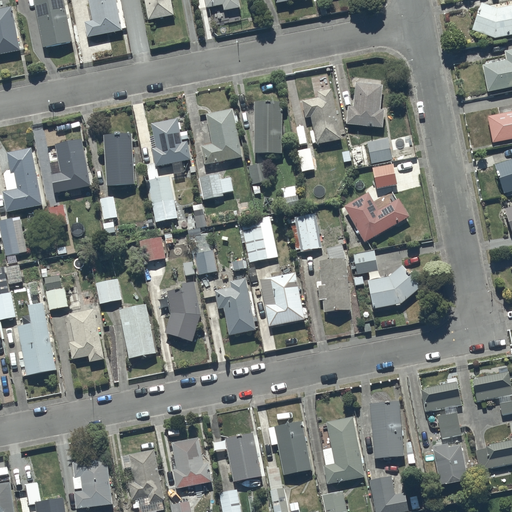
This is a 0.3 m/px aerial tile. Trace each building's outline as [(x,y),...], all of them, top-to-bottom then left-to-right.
[(74,45),(64,0),(42,0),(34,2),(44,51),(74,45)] [(116,0),(88,0),(93,23),(85,25),(88,40),(123,33),(116,0)] [(144,0),(149,23),(175,18),(171,0),(144,0)] [(205,0),(208,10),(223,7),(224,13),(240,10),(238,0),(205,0)] [(511,37),(511,0),(485,6),(482,5),(480,10),(482,11),(470,33),(495,41),(511,37)] [(0,57),(21,54),(13,9),(0,11),(0,57)] [(511,89),(511,52),(504,54),(506,62),(503,63),(502,58),(484,62),(485,67),(482,67),(488,95),(511,89)] [(343,136),(332,85),(318,88),(320,94),(317,94),(319,100),(302,103),(306,121),(311,120),(317,147),(323,146),(321,140),(343,136)] [(383,131),(385,112),(381,111),(383,87),(355,85),(354,102),(348,102),(347,120),(352,120),(351,128),(383,131)] [(283,157),(284,104),(255,103),(254,156),(283,157)] [(235,121),(233,111),(207,117),(213,147),(202,149),(204,160),(199,161),(201,172),(207,171),(206,168),(244,160),(237,127),(239,127),(238,121),(235,121)] [(511,113),(487,119),(492,146),(511,142),(511,113)] [(181,134),(179,121),(152,126),(154,138),(150,138),(156,170),(173,167),(175,177),(185,175),(183,165),(193,163),(189,143),(184,144),(183,142),(189,140),(188,133),(181,134)] [(136,188),(133,136),(122,136),(122,134),(115,134),(115,136),(104,137),(107,189),(136,188)] [(393,162),(388,140),(367,144),(371,166),(393,162)] [(93,188),(82,141),(55,147),(59,163),(49,165),(56,196),(93,188)] [(310,151),(308,145),(298,147),(300,153),(298,153),(303,174),(315,171),(311,150),(310,151)] [(44,208),(33,150),(7,155),(10,172),(9,172),(6,177),(9,193),(3,194),(7,215),(44,208)] [(511,194),(511,161),(494,167),(504,197),(511,194)] [(397,189),(392,163),(369,168),(372,182),(371,183),(373,193),(397,189)] [(269,164),(249,168),(255,196),(262,195),(260,186),(273,184),(269,164)] [(234,193),(231,178),(221,181),(220,175),(199,180),(204,203),(224,198),(224,196),(234,193)] [(178,221),(170,178),(148,182),(156,225),(178,221)] [(410,221),(399,201),(379,212),(369,194),(357,201),(355,196),(344,202),(356,224),(354,224),(357,229),(354,231),(357,236),(359,235),(365,245),(410,221)] [(114,199),(100,201),(105,222),(118,220),(114,199)] [(68,226),(64,207),(49,210),(53,229),(68,226)] [(323,250),(317,216),(291,221),(297,255),(323,250)] [(28,254),(21,219),(0,223),(0,227),(7,258),(28,254)] [(266,246),(260,220),(241,224),(242,227),(239,228),(242,245),(245,245),(250,265),(278,259),(275,244),(266,246)] [(165,255),(162,239),(140,244),(144,265),(168,260),(167,255),(165,255)] [(347,254),(343,239),(327,243),(330,256),(324,256),(324,263),(320,263),(321,284),(317,284),(317,291),(319,291),(320,303),(322,303),(324,315),(351,313),(347,254)] [(214,252),(194,256),(199,277),(218,273),(214,252)] [(378,273),(374,252),(355,256),(358,277),(378,273)] [(248,270),(247,262),(244,263),(244,262),(232,264),(234,273),(248,270)] [(196,276),(194,263),(183,266),(186,278),(196,276)] [(23,284),(20,266),(6,269),(7,275),(6,275),(7,280),(8,280),(10,286),(23,284)] [(407,273),(402,267),(389,279),(368,283),(373,312),(401,306),(421,290),(410,277),(412,276),(408,272),(407,273)] [(260,283),(257,268),(249,269),(252,284),(260,283)] [(296,275),(261,282),(270,330),(306,322),(296,275)] [(63,290),(60,277),(46,281),(48,293),(46,294),(50,313),(69,309),(65,289),(63,290)] [(123,302),(119,281),(97,285),(101,307),(123,302)] [(257,333),(247,281),(231,283),(232,290),(215,293),(219,312),(225,311),(230,339),(257,333)] [(203,317),(196,284),(183,287),(183,290),(175,292),(176,292),(168,294),(172,316),(165,336),(193,346),(203,317)] [(0,322),(17,320),(12,294),(0,296),(0,322)] [(58,373),(45,305),(29,309),(32,327),(18,330),(28,379),(58,373)] [(158,356),(147,307),(120,313),(130,362),(158,356)] [(106,362),(95,311),(69,316),(75,343),(69,345),(73,363),(89,360),(90,365),(106,362)] [(511,397),(511,392),(507,370),(498,372),(499,375),(477,380),(477,382),(473,383),(477,405),(511,397)] [(462,407),(458,384),(451,385),(451,384),(425,389),(426,392),(421,393),(425,415),(462,407)] [(511,415),(511,402),(499,405),(502,417),(511,415)] [(404,460),(400,404),(391,405),(391,403),(385,403),(385,405),(369,406),(374,462),(404,460)] [(459,412),(437,416),(441,441),(461,437),(459,424),(461,424),(459,412)] [(365,480),(352,419),(326,424),(331,450),(322,452),(326,468),(324,468),(328,487),(365,480)] [(313,472),(303,424),(275,430),(285,478),(313,472)] [(263,479),(254,435),(226,441),(234,485),(263,479)] [(205,467),(200,441),(173,445),(175,458),(171,459),(177,491),(213,485),(210,466),(205,467)] [(511,442),(490,446),(490,449),(476,452),(480,472),(511,466),(511,442)] [(468,483),(461,448),(449,450),(448,446),(432,449),(440,489),(468,483)] [(165,503),(155,452),(122,459),(124,471),(132,470),(134,484),(129,485),(133,503),(138,502),(139,511),(166,511),(165,503)] [(114,507),(108,461),(74,464),(76,479),(74,479),(75,492),(83,491),(84,493),(74,494),(76,511),(114,507)] [(392,478),(369,482),(375,511),(407,511),(404,495),(396,497),(392,478)] [(53,494),(51,479),(43,480),(45,495),(53,494)] [(66,511),(64,496),(57,497),(58,501),(41,504),(38,483),(25,485),(29,508),(36,507),(36,511),(66,511)] [(0,511),(15,511),(11,485),(0,486),(0,511)] [(288,511),(285,490),(270,492),(274,511),(288,511)] [(241,511),(238,492),(219,496),(222,511),(241,511)] [(347,511),(344,493),(321,498),(324,511),(347,511)] [(192,511),(190,503),(172,507),(172,511),(192,511)]
